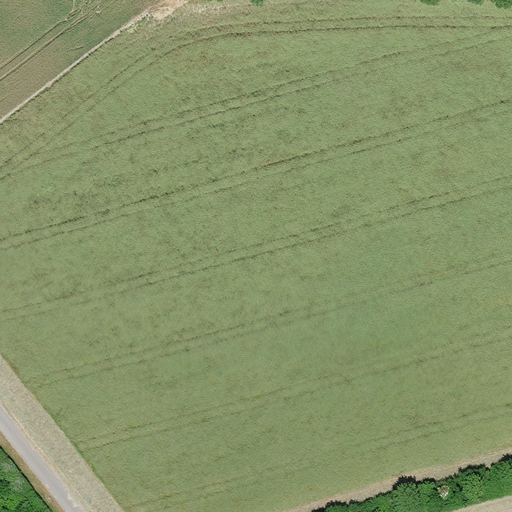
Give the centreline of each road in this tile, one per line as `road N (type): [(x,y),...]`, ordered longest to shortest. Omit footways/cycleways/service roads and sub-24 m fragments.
road 1 (motorway): [(511,11),(204,231),(0,398)]
road 2 (motorway): [(0,493),(221,330),(511,135)]
